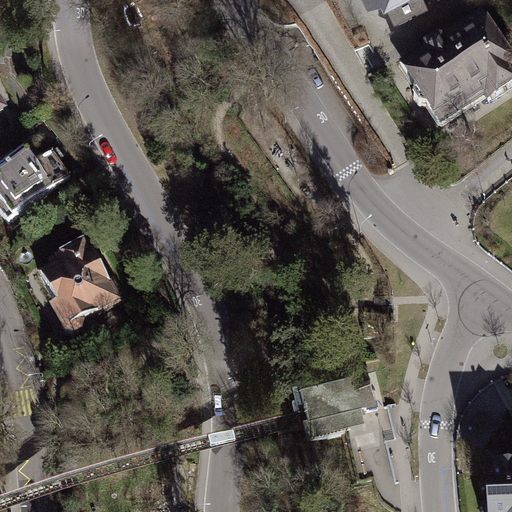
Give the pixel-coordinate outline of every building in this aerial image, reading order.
[(368,0),(369,1),(370,0),(384,0),(385,1),(388,0),(394,14),(425,0),(368,0)] [(422,57),(401,71),(413,89),(410,100),(416,108),(427,109),(438,126),(481,97),(485,102),(511,84),(511,75),(476,21),(437,47),(435,43),(420,53),(422,57)] [(0,213),(9,224),(71,177),(61,165),(52,154),(34,167),(22,152),(0,168),(0,213)] [(83,325),(120,303),(86,242),(57,259),(60,263),(39,276),(64,319),(62,328),(67,336),(74,337),(86,330),(83,325)] [(380,314),(360,314),(361,338),(381,337),(380,314)] [(350,426),(348,418),(379,411),(372,379),(300,396),(304,412),(306,420),(307,424),(303,426),(307,444),(346,435),(351,433),(350,426)] [(511,511),(511,430),(509,433),(496,445),(488,460),(490,511),(511,511)]
